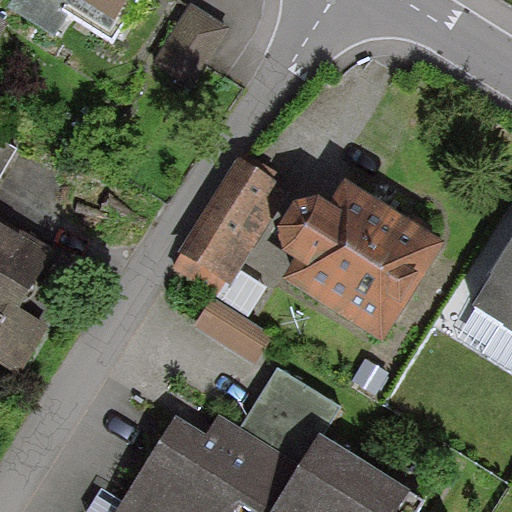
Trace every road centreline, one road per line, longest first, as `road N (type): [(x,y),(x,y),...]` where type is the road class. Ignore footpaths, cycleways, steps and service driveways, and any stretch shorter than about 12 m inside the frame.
road 1 (residential): [(0,495),(334,0)]
road 2 (tertiary): [(511,70),(397,0)]
